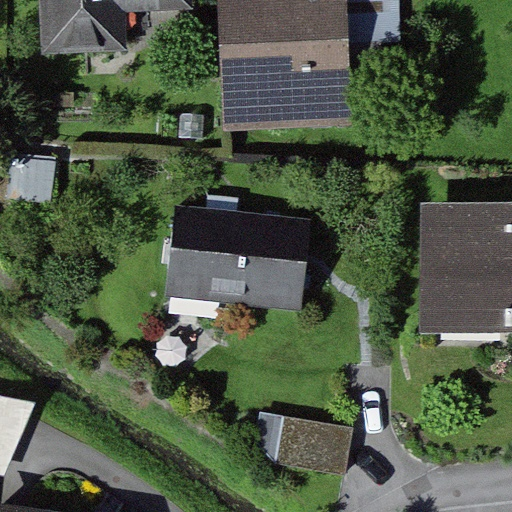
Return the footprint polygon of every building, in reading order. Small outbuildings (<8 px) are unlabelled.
[(57,0),(60,49),(136,46),(134,8),(203,5),(202,0),(57,0)] [(238,0),(244,124),(363,118),(362,106),(357,0),(238,0)] [(412,5),(411,0),(357,0),(362,106),(397,105),(394,41),(440,39),(438,4),(412,5)] [(511,207),(443,207),(442,328),(511,328),(511,207)] [(316,219),(185,209),(178,297),(309,307),(315,235),(316,219)] [(367,429),(297,416),(289,462),(359,474),(367,429)]
